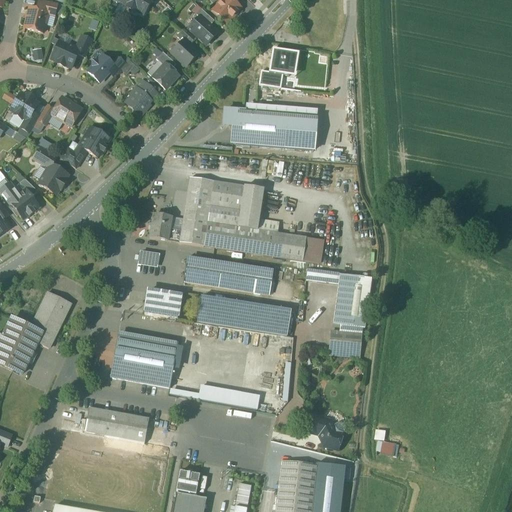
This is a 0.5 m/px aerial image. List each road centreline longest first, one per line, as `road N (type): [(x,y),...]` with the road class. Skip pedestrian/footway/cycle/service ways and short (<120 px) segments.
road 1 (tertiary): [(288,0),(148,147)]
road 2 (residential): [(82,210),(110,257),(61,378)]
road 3 (residential): [(61,378),(176,402),(233,428)]
road 4 (residential): [(148,147),(84,91),(2,64)]
road 5 (residential): [(61,378),(0,508)]
